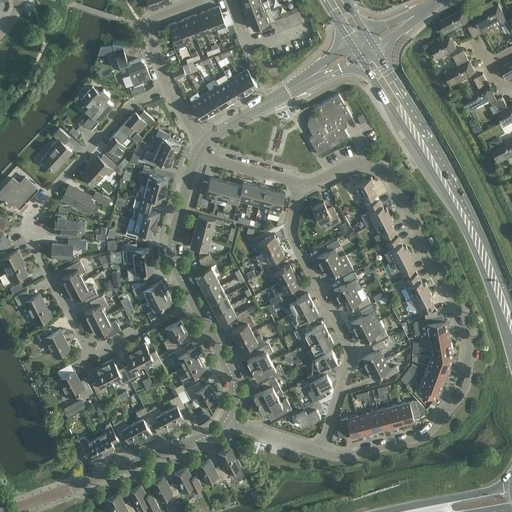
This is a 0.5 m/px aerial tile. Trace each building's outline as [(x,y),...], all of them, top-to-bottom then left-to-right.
[(249,17),(270,9),(266,0),(262,0),(261,1),(245,7),(249,17)] [(503,21),(506,19),(504,14),(498,3),(474,16),(476,21),(482,32),(494,25),(492,21),(498,17),(500,20),(503,21)] [(219,5),(208,9),(215,26),(216,26),(218,32),(226,29),(227,27),(226,25),(232,22),(227,9),(221,11),(219,5)] [(444,32),(468,19),(463,8),(438,21),(444,32)] [(205,30),(215,26),(208,9),(198,13),(205,30)] [(271,20),(274,19),(270,9),(249,17),(253,27),(258,25),(260,31),(273,26),(271,20)] [(294,12),(298,23),(303,21),(299,9),(294,12)] [(292,25),(298,23),(294,12),(288,14),(292,25)] [(195,34),(205,30),(198,13),(188,16),(195,34)] [(287,27),(292,25),(288,14),(282,16),(287,27)] [(185,38),(195,34),(188,16),(178,20),(185,38)] [(281,29),(287,27),(282,16),(277,18),(281,29)] [(506,19),(503,21),(508,32),(511,30),(511,16),(511,17),(506,19)] [(275,31),(281,29),(277,18),(274,19),(271,20),(273,26),(275,31)] [(174,42),(185,38),(178,20),(167,24),(174,42)] [(473,37),(482,32),(476,21),(467,26),(473,37)] [(436,57),(455,47),(449,36),(430,46),(436,57)] [(136,57),(135,53),(135,47),(112,44),(118,59),(121,69),(123,71),(124,72),(127,72),(129,72),(133,83),(150,77),(144,60),(143,59),(142,58),(141,57),(140,57),(139,56),(138,56),(137,56),(136,57)] [(458,65),(469,60),(463,49),(452,55),(458,65)] [(473,78),(477,76),(474,71),(475,71),(469,60),(458,65),(445,72),(450,83),(469,74),(473,81),(475,80),(473,78)] [(506,77),(511,74),(511,60),(500,66),(506,77)] [(174,78),(185,74),(182,65),(171,69),(174,78)] [(237,74),(247,90),(256,84),(247,68),(237,74)] [(477,76),(473,78),(475,80),(479,88),(488,83),(483,73),(477,76)] [(227,79),(224,74),(216,79),(219,84),(218,85),(228,101),(237,95),(228,79),(227,79)] [(237,95),(247,90),(237,74),(228,79),(237,95)] [(493,101),(496,100),(493,95),(494,94),(488,83),(479,88),(464,96),(468,104),(470,107),(475,104),(488,97),(491,102),(493,101)] [(92,85),(80,98),(88,105),(84,109),(98,121),(107,112),(107,113),(108,112),(107,111),(113,105),(106,98),(109,94),(103,88),(100,92),(92,85)] [(219,106),(228,101),(218,85),(209,90),(219,106)] [(209,112),(219,106),(209,90),(200,96),(209,112)] [(199,96),(197,92),(191,95),(190,96),(189,98),(190,100),(190,101),(200,118),(209,112),(200,96),(199,96)] [(343,107),(341,104),(344,102),(338,93),(317,106),(319,110),(314,113),(309,117),(307,123),(309,129),(313,135),(308,137),(318,154),(348,136),(341,122),(352,116),(346,106),(343,107)] [(496,100),(493,101),(494,104),(498,112),(508,107),(506,104),(502,96),(497,99),(496,100)] [(511,104),(508,107),(498,112),(497,112),(503,123),(511,118),(511,104)] [(119,127),(128,135),(135,127),(138,130),(146,122),(149,125),(154,120),(143,110),(138,115),(135,112),(131,116),(130,115),(119,127)] [(53,170),(72,150),(63,143),(69,137),(59,127),(53,134),(58,139),(50,147),(51,148),(41,159),(53,170)] [(115,161),(120,157),(117,154),(132,138),(128,135),(119,127),(109,139),(110,140),(106,144),(109,147),(105,152),(115,161)] [(156,147),(174,155),(176,151),(177,151),(180,145),(166,139),(169,134),(158,129),(155,135),(160,137),(156,147)] [(511,138),(492,149),(498,160),(511,152),(511,138)] [(172,160),(174,155),(156,147),(153,153),(146,150),(142,159),(155,165),(157,160),(170,166),(173,160),(172,160)] [(108,174),(112,169),(97,155),(89,163),(90,164),(81,173),(93,184),(105,171),(108,174)] [(117,165),(114,169),(119,173),(122,170),(117,165)] [(143,165),(140,175),(146,177),(144,184),(164,189),(166,183),(165,183),(166,178),(153,174),(154,168),(143,165)] [(214,201),(220,179),(209,176),(208,181),(202,180),(199,191),(211,195),(210,200),(214,201)] [(373,182),(370,176),(365,179),(364,176),(354,182),(355,184),(353,185),(358,196),(360,195),(364,201),(376,195),(371,184),(373,182)] [(37,188),(25,177),(19,183),(12,177),(1,190),(5,193),(1,197),(9,204),(12,200),(20,207),(37,188)] [(226,199),(231,181),(220,179),(214,201),(219,202),(220,197),(226,199)] [(248,200),(253,183),(242,180),(241,184),(238,197),(248,200)] [(241,184),(231,181),(226,199),(237,201),(238,197),(241,184)] [(135,193),(134,200),(145,203),(147,197),(160,201),(161,195),(162,196),(164,189),(144,184),(140,183),(138,189),(137,190),(136,190),(135,193)] [(259,203),(263,186),(253,183),(248,200),(259,203)] [(88,211),(93,202),(87,200),(90,195),(69,185),(62,198),(88,211)] [(268,211),(269,206),(274,189),(263,186),(259,203),(265,204),(263,210),(268,211)] [(275,226),(284,221),(287,210),(280,208),(284,191),(274,189),(269,206),(268,211),(267,212),(278,215),(275,226)] [(107,204),(109,198),(95,191),(92,196),(107,204)] [(372,223),(389,214),(386,208),(384,209),(378,198),(366,205),(369,211),(367,212),(372,223)] [(134,207),(131,217),(155,224),(157,218),(156,217),(157,212),(144,209),(145,203),(134,200),(132,206),(134,207)] [(328,209),(323,201),(311,207),(319,222),(326,219),(330,226),(340,221),(333,207),(328,209)] [(60,227),(59,235),(79,236),(80,230),(78,230),(78,219),(66,218),(66,213),(55,212),(54,227),(60,227)] [(221,223),(222,219),(198,213),(195,223),(212,228),(214,222),(221,223)] [(6,237),(2,228),(6,216),(0,214),(0,247),(7,246),(12,243),(8,236),(6,237)] [(389,214),(372,223),(377,233),(380,232),(383,238),(396,232),(390,221),(392,220),(389,214)] [(155,224),(135,218),(129,217),(125,234),(136,237),(138,232),(151,235),(152,230),(153,230),(155,224)] [(209,238),(212,228),(195,223),(192,234),(209,238)] [(96,239),(105,239),(106,226),(101,226),(101,234),(97,234),(96,239)] [(262,252),(279,243),(278,242),(279,242),(277,237),(276,237),(273,233),(264,238),(261,233),(250,239),(255,248),(260,246),(262,252)] [(206,249),(209,238),(192,234),(189,245),(206,249)] [(391,260),(409,251),(406,245),(403,246),(398,235),(385,242),(388,248),(386,249),(391,260)] [(79,249),(79,238),(67,238),(67,244),(52,243),(51,256),(71,257),(71,248),(79,249)] [(321,266),(339,257),(334,247),(340,244),(337,239),(326,244),(329,250),(316,256),(321,266)] [(132,261),(153,259),(152,252),(151,252),(150,247),(137,248),(136,242),(124,244),(125,254),(131,254),(132,261)] [(279,244),(279,243),(262,252),(265,257),(258,261),(263,270),(265,269),(277,263),(274,258),(284,253),(282,249),(283,248),(280,243),(279,244)] [(22,258),(17,249),(4,255),(1,250),(0,250),(0,262),(1,262),(11,280),(27,272),(20,259),(22,258)] [(402,276),(415,269),(409,258),(412,257),(409,251),(391,260),(386,263),(391,273),(399,269),(402,276)] [(201,264),(211,258),(209,253),(198,258),(201,264)] [(339,257),(321,266),(326,276),(339,269),(342,275),(353,269),(350,263),(349,261),(350,261),(345,253),(339,257)] [(204,269),(195,273),(200,283),(215,275),(219,273),(214,263),(211,258),(201,264),(204,269)] [(67,288),(83,279),(80,272),(85,269),(79,259),(67,266),(70,272),(61,277),(67,288)] [(153,259),(132,261),(132,268),(127,269),(128,279),(140,278),(139,272),(153,271),(152,265),(153,265),(153,259)] [(278,281),(294,273),(294,272),(295,272),(292,267),(291,267),(289,263),(279,268),(277,263),(265,269),(270,278),(275,276),(278,281)] [(346,283),(333,289),(338,299),(356,290),(361,287),(356,278),(357,277),(354,271),(343,277),(346,283)] [(410,297),(428,288),(425,282),(423,283),(417,272),(404,279),(407,285),(405,287),(410,297)] [(275,295),(269,298),(272,304),(280,299),(292,293),(290,288),(299,283),(297,279),(298,278),(296,273),(295,274),(294,273),(278,281),(270,286),(275,295)] [(205,293),(220,285),(215,275),(200,283),(205,293)] [(83,279),(67,288),(72,300),(82,295),(85,301),(98,294),(92,284),(87,287),(83,279)] [(146,300),(164,291),(162,286),(163,286),(160,280),(147,287),(144,282),(132,288),(135,294),(141,291),(146,300)] [(210,302),(225,294),(220,285),(205,293),(210,302)] [(428,288),(410,297),(416,307),(418,306),(421,313),(434,306),(429,295),(431,294),(428,288)] [(31,297),(27,289),(14,296),(18,304),(23,301),(35,324),(51,315),(39,293),(31,297)] [(356,290),(338,299),(343,309),(356,302),(359,307),(370,302),(367,296),(361,299),(356,290)] [(164,291),(146,300),(152,309),(146,312),(150,318),(160,313),(158,307),(171,300),(168,295),(167,295),(164,291)] [(285,316),(288,314),(293,312),(294,313),(304,308),(302,305),(312,300),(307,292),(296,298),(293,293),(292,293),(280,299),(284,307),(282,309),(285,316)] [(89,323),(107,314),(103,306),(107,304),(102,294),(89,301),(92,307),(83,312),(89,323)] [(215,312),(230,304),(225,294),(210,302),(215,312)] [(306,317),(317,311),(312,300),(302,305),(304,308),(294,313),(293,312),(288,314),(296,329),(309,323),(306,317)] [(238,319),(249,314),(246,308),(235,314),(230,304),(215,312),(220,322),(235,314),(238,319)] [(355,332),(373,323),(371,318),(377,315),(371,304),(360,310),(363,315),(350,322),(355,332)] [(107,314),(89,323),(95,335),(104,330),(108,336),(120,329),(115,319),(111,321),(107,314)] [(236,339),(252,331),(249,325),(254,323),(249,314),(238,319),(240,325),(231,330),(233,334),(231,334),(234,339),(235,339),(236,339)] [(425,323),(420,324),(421,335),(427,334),(447,330),(446,319),(443,320),(442,314),(425,317),(425,323)] [(380,319),(373,323),(355,332),(360,341),(373,335),(376,340),(387,334),(382,326),(384,325),(380,319)] [(168,351),(182,343),(179,337),(187,333),(180,320),(165,328),(169,337),(163,341),(168,351)] [(327,330),(323,322),(312,328),(309,323),(296,329),(296,330),(293,332),(295,336),(296,336),(300,337),(305,334),(310,343),(319,338),(318,335),(327,330)] [(52,332),(49,327),(37,333),(41,342),(46,340),(54,356),(70,348),(60,328),(52,332)] [(324,352),(322,347),(333,341),(327,330),(318,335),(319,338),(310,343),(313,349),(307,351),(312,359),(314,358),(324,352)] [(429,344),(449,341),(447,330),(427,334),(428,335),(428,339),(429,343),(429,344)] [(255,349),(265,344),(260,334),(255,337),(252,331),(236,339),(236,340),(235,341),(238,346),(239,345),(241,349),(251,344),(253,349),(255,349)] [(366,367),(384,358),(380,350),(386,347),(383,340),(371,346),(374,351),(361,358),(366,367)] [(431,355),(452,357),(449,341),(429,344),(429,346),(429,350),(431,354),(431,355)] [(133,347),(142,364),(147,361),(148,364),(150,363),(153,367),(161,363),(155,350),(150,353),(144,342),(133,347)] [(262,366),(271,361),(267,352),(272,350),(268,342),(265,344),(255,349),(258,354),(247,360),(251,368),(260,363),(262,366)] [(136,366),(142,364),(133,347),(123,353),(128,364),(123,366),(130,379),(138,375),(136,370),(138,369),(136,366)] [(183,366),(199,357),(194,347),(183,352),(180,347),(167,354),(172,363),(176,360),(177,362),(180,361),(183,366)] [(317,377),(326,372),(330,370),(327,364),(336,359),(331,349),(324,352),(314,358),(318,365),(313,368),(317,376),(317,377)] [(446,372),(452,357),(431,355),(430,356),(431,356),(429,360),(428,364),(427,364),(427,365),(446,372)] [(199,357),(183,366),(186,371),(183,373),(184,374),(179,377),(184,386),(197,379),(194,374),(205,368),(199,357)] [(130,379),(123,366),(118,369),(112,358),(102,364),(110,380),(115,377),(117,380),(118,379),(121,384),(130,379)] [(384,358),(366,367),(372,377),(384,371),(387,376),(398,370),(395,365),(389,368),(384,358)] [(274,377),(283,372),(279,364),(274,367),(271,361),(262,366),(260,363),(251,368),(256,379),(268,373),(270,378),(274,377)] [(413,372),(416,364),(411,362),(411,364),(407,369),(413,372)] [(105,383),(110,380),(102,364),(91,369),(97,380),(91,383),(98,396),(107,391),(104,387),(106,386),(105,383)] [(442,382),(446,372),(427,365),(427,366),(425,370),(424,374),(423,375),(442,382)] [(79,380),(74,369),(56,378),(60,386),(62,385),(68,396),(79,391),(82,397),(92,391),(85,377),(79,380)] [(322,387),(331,382),(326,372),(317,377),(317,376),(309,381),(313,389),(308,391),(313,401),(318,399),(326,395),(322,387)] [(439,393),(442,382),(423,375),(423,376),(421,380),(420,384),(417,391),(434,398),(436,392),(439,393)] [(278,384),(274,377),(270,378),(261,383),(264,389),(253,395),(257,402),(266,397),(268,401),(278,396),(273,387),(278,384)] [(201,387),(198,381),(184,389),(189,399),(195,395),(200,405),(216,397),(209,383),(201,387)] [(165,409),(174,426),(185,420),(179,409),(184,407),(178,394),(169,398),(171,403),(169,404),(171,407),(165,409)] [(267,411),(271,419),(291,408),(286,398),(280,401),(278,396),(268,401),(266,397),(257,402),(263,413),(267,411)] [(321,405),(318,399),(313,401),(303,406),(304,409),(295,414),(301,425),(320,415),(316,408),(321,405)] [(426,408),(417,399),(407,401),(408,401),(403,402),(399,403),(398,403),(403,423),(414,420),(413,418),(419,416),(426,408)] [(393,426),(403,423),(398,403),(397,404),(393,404),(389,406),(388,406),(393,426)] [(146,410),(144,406),(135,411),(137,416),(136,416),(137,419),(132,422),(140,438),(151,433),(145,422),(150,419),(146,410)] [(174,426),(165,409),(160,412),(159,409),(157,410),(155,406),(146,410),(150,419),(152,423),(158,420),(163,431),(174,426)] [(382,429),(393,426),(388,406),(387,406),(387,407),(382,407),(378,409),(377,409),(382,429)] [(372,431),(382,429),(377,409),(376,409),(372,410),(368,411),(367,412),(372,431)] [(361,434),(372,431),(367,412),(366,412),(361,413),(357,414),(356,414),(361,434)] [(351,437),(361,434),(356,414),(355,415),(351,415),(347,417),(340,419),(344,436),(350,434),(351,437)] [(140,438),(132,422),(127,425),(125,422),(123,423),(121,418),(112,423),(119,436),(124,433),(130,444),(140,438)] [(96,437),(104,452),(115,447),(114,445),(120,442),(109,421),(106,423),(104,427),(106,431),(96,437)] [(104,452),(96,437),(88,441),(86,437),(82,436),(77,438),(87,459),(93,456),(94,458),(104,452)] [(257,448),(259,441),(254,440),(251,450),(256,452),(257,448)] [(227,482),(236,477),(232,470),(240,466),(230,447),(218,453),(224,465),(220,468),(225,478),(227,482)] [(214,468),(208,458),(197,464),(206,481),(213,477),(216,483),(225,478),(220,468),(219,466),(214,468)] [(191,477),(185,466),(173,472),(186,496),(202,487),(196,474),(191,477)] [(168,486),(162,475),(151,481),(160,498),(168,494),(171,500),(180,495),(173,483),(168,486)] [(145,495),(140,484),(128,490),(139,511),(149,511),(159,507),(151,492),(145,495)] [(123,503),(118,492),(106,498),(113,511),(121,511),(123,511),(134,511),(128,500),(123,503)]
